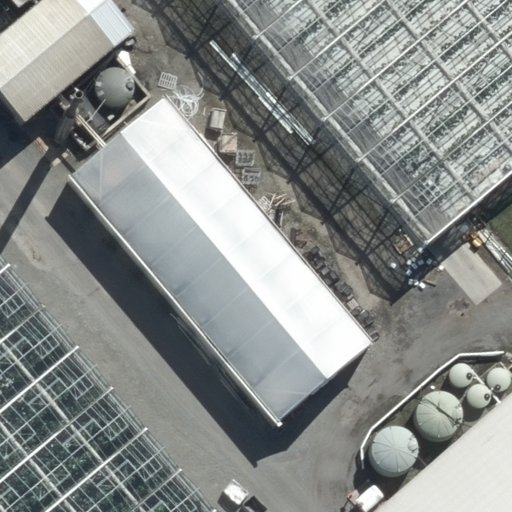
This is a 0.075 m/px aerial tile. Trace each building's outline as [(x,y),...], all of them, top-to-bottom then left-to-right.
[(0,118),(90,41),(54,0),(5,0),(0,5),(0,118)] [(511,0),(148,0),(345,233),(511,92),(511,0)] [(354,336),(137,86),(38,171),(254,422),(354,336)] [(0,511),(142,511),(0,343),(0,511)] [(495,511),(511,497),(511,365),(352,511),(495,511)]
